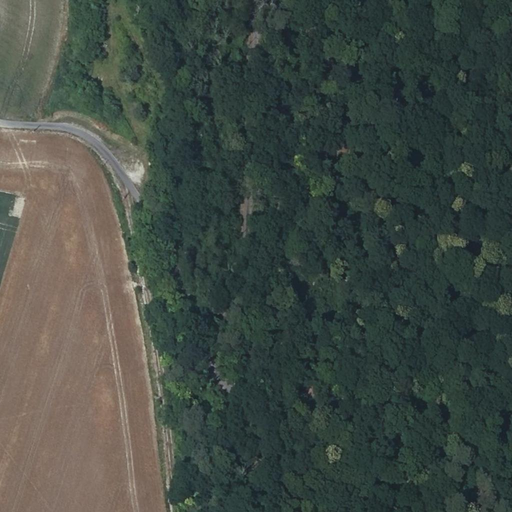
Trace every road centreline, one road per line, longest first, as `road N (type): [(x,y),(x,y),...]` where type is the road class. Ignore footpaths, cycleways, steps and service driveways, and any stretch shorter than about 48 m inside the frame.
road 1 (unclassified): [(0,122),(71,126),(106,150),(179,246),(208,316),(220,384),(238,392),(252,373),(240,279),(252,0)]
road 2 (track): [(179,511),(129,183)]
road 3 (track): [(350,511),(235,410),(227,387)]
